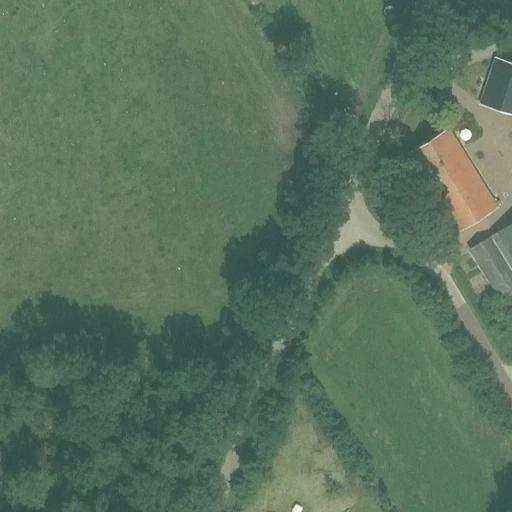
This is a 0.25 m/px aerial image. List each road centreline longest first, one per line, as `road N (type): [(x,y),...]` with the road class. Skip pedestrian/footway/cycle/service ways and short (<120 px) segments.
road 1 (unclassified): [(218,511),(335,221)]
road 2 (unclassified): [(511,396),(430,265),(405,246),(335,221)]
road 3 (unclassified): [(335,221),(432,0)]
